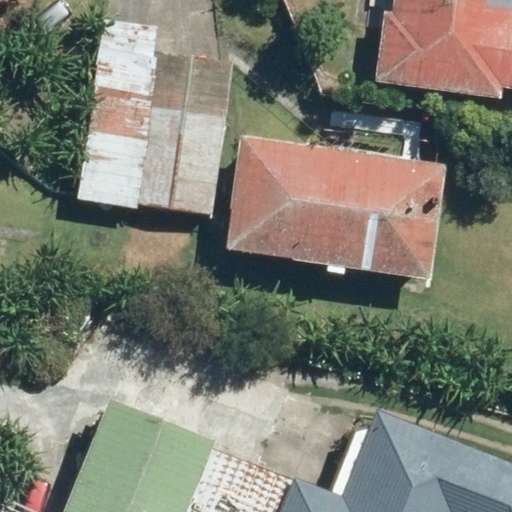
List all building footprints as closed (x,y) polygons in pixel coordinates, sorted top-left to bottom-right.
[(511,0),(385,0),(384,10),(379,10),(370,85),(511,101),(511,0)] [(207,218),(228,67),(149,56),(152,31),(98,23),(72,204),(132,213),(133,207),(207,218)] [(331,114),(327,145),(236,132),(217,263),(420,293),(439,162),(408,157),(413,126),(331,114)] [(180,511),(206,447),(102,405),(58,511),(180,511)] [(298,492),(289,511),(511,511),(511,469),(378,413),(338,509),(298,492)]
